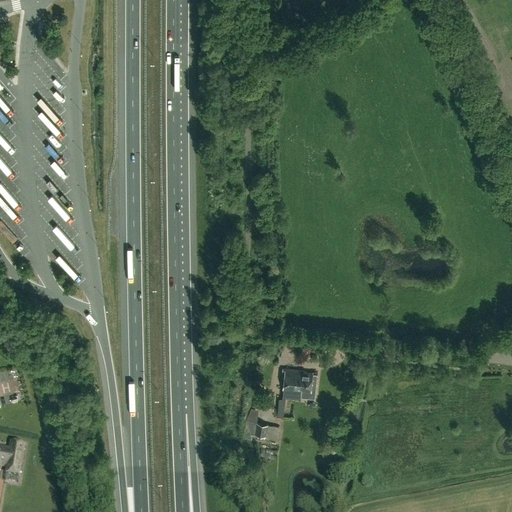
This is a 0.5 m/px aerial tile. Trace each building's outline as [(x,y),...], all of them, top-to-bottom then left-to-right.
[(0,163),(0,172),(14,188),(19,184),(0,163)] [(52,175),(48,178),(68,205),(73,201),(52,175)] [(60,247),(57,251),(67,258),(70,254),(60,247)] [(22,364),(0,366),(0,389),(1,389),(0,380),(0,378),(6,378),(7,389),(25,386),(22,364)] [(285,369),(283,390),(301,392),(301,391),(310,392),(312,374),(303,373),(304,371),(285,369)] [(260,390),(254,398),(258,401),(263,392),(260,390)] [(279,427),(245,421),(244,433),(277,438),(279,427)] [(19,475),(24,445),(11,443),(10,448),(0,446),(0,466),(6,468),(5,473),(19,475)]
